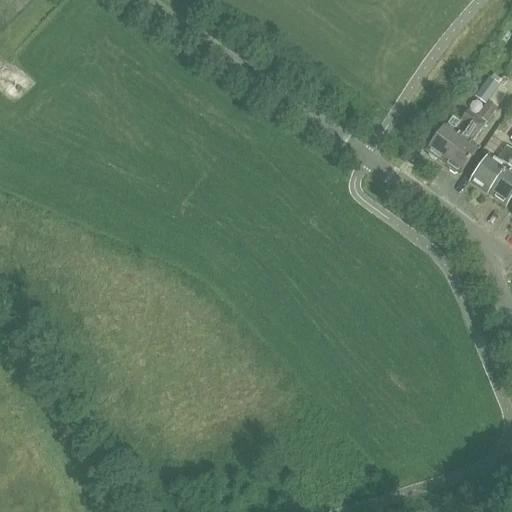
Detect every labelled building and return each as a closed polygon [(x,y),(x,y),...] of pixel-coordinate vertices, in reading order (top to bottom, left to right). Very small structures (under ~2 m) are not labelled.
[(489,78),(475,97),(486,105),(500,86),(489,78)] [(500,109),(492,103),(479,121),(477,122),(444,166),(451,170),(450,174),(455,177),(458,176),(461,178),(481,151),(473,146),(500,109)] [(477,122),(479,121),(470,115),(455,134),(447,129),(428,155),(430,157),(430,159),(435,163),(438,162),(444,166),(477,122)] [(472,185),(490,198),(493,194),(511,166),(511,153),(507,150),(498,165),(491,159),(472,185)] [(511,166),(493,194),(490,198),(507,209),(511,201),(511,166)]
